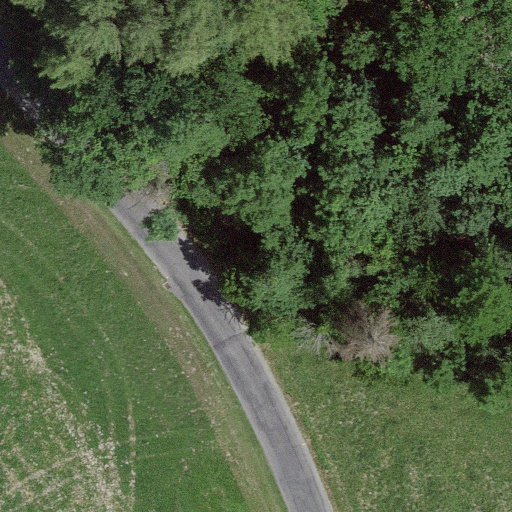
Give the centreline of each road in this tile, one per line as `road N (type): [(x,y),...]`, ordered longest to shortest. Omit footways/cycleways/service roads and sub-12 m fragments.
road 1 (residential): [(311,511),(229,332),(139,215),(0,69)]
road 2 (track): [(511,231),(244,0)]
